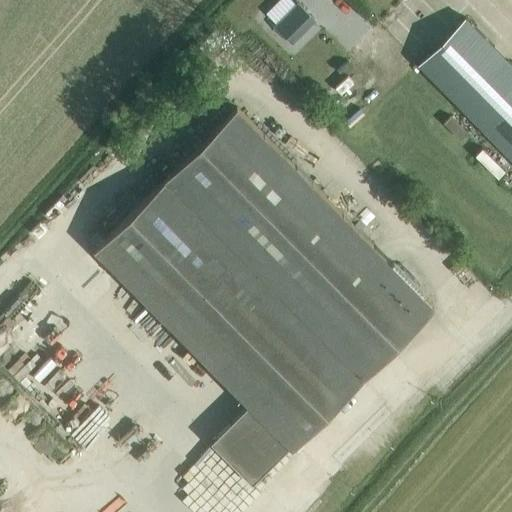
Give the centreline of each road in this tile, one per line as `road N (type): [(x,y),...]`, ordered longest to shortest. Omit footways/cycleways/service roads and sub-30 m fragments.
road 1 (unknown): [(511,295),(425,351),(262,484),(229,478),(186,439)]
road 2 (unknown): [(186,439),(196,422),(191,407),(63,237),(67,221),(132,149)]
road 3 (unknown): [(186,439),(134,472),(48,458),(0,426)]
